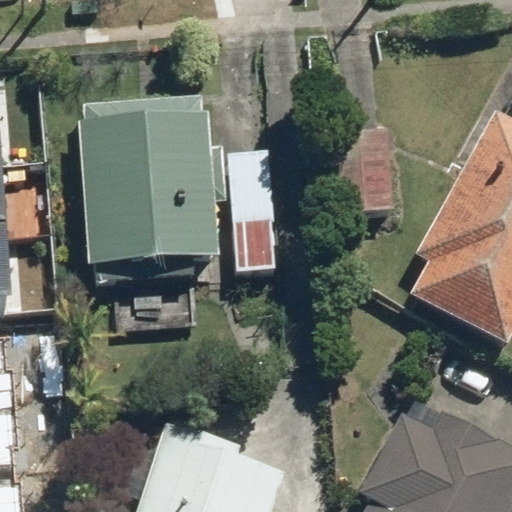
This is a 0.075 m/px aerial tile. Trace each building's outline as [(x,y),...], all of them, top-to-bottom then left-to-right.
[(435,270),(417,302),(511,354),(511,122),(499,116),(418,261),(435,270)] [(217,120),(82,129),(91,277),(226,268),(217,120)] [(395,135),(352,135),(352,218),(394,218),(395,135)] [(281,155),(234,156),(236,279),(283,279),(281,155)] [(8,218),(0,218),(0,291),(12,291),(8,218)] [(511,511),(511,455),(452,422),(441,442),(407,423),(363,504),(376,511),(375,511),(511,511)] [(171,429),(145,511),(281,511),(292,479),(243,463),(246,453),(171,429)]
